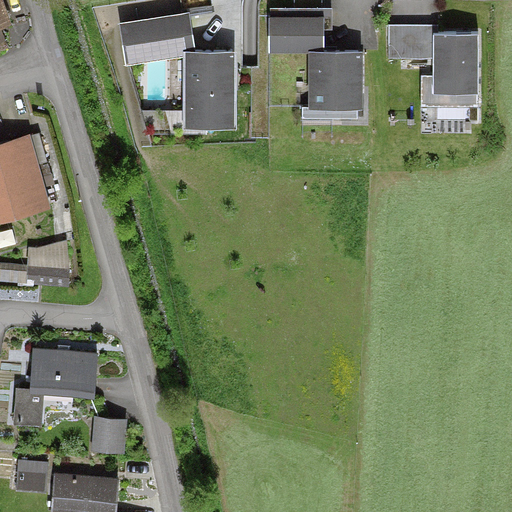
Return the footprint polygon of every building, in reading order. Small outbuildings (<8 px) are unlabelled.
[(195,49),(190,14),(125,24),(130,59),(195,49)] [(325,48),(325,17),(274,18),(275,49),(325,48)] [(434,56),(435,28),(392,27),(391,55),(434,56)] [(478,36),(438,36),(438,92),(478,92),(478,36)] [(237,52),(189,52),(189,125),(237,125),(237,52)] [(364,104),(364,53),(314,53),(314,104),(364,104)] [(25,135),(0,142),(0,217),(44,206),(25,135)] [(52,393),(91,396),(95,354),(31,349),(27,389),(16,388),(13,421),(37,423),(39,389),(52,390),(52,393)] [(92,448),(119,450),(121,420),(94,418),(92,448)] [(15,487),(41,489),(43,464),(17,462),(15,487)] [(48,511),(113,511),(116,480),(52,475),(48,511)]
